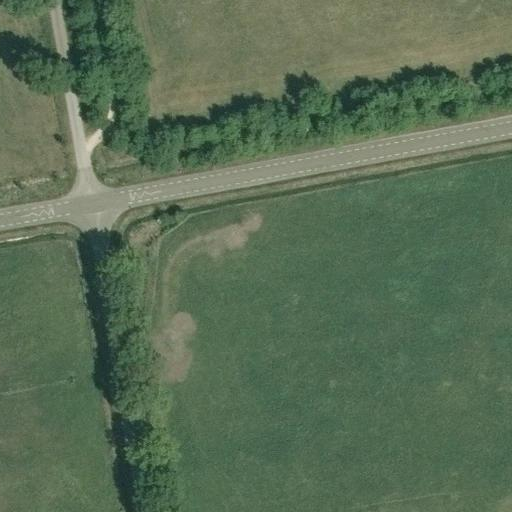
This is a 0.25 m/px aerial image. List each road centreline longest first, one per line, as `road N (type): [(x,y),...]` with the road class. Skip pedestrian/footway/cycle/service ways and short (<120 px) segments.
road 1 (unclassified): [(90,206),(511,128)]
road 2 (unclassified): [(146,511),(90,206)]
